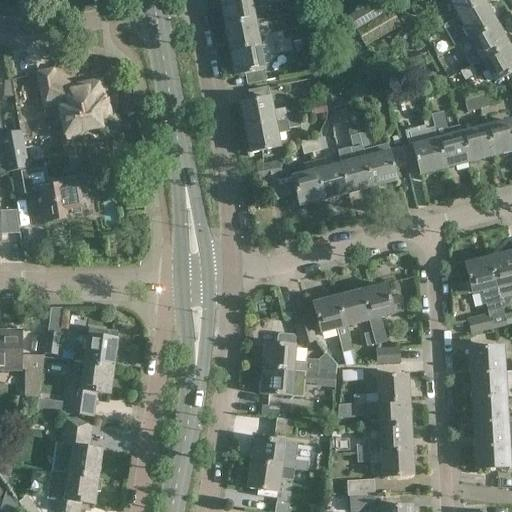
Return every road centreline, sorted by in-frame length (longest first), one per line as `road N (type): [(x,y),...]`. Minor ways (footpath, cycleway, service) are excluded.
road 1 (residential): [(450,511),(429,227)]
road 2 (residential): [(232,275),(224,178),(189,0)]
road 3 (secondary): [(198,279),(155,21)]
road 4 (residential): [(206,511),(232,275)]
road 5 (secondary): [(174,511),(197,374),(198,279)]
road 6 (residential): [(167,282),(138,511)]
road 7 (residential): [(232,275),(429,227)]
road 8 (residential): [(0,283),(167,282)]
